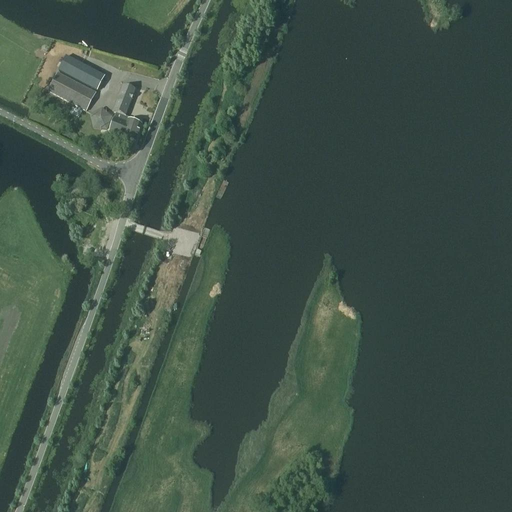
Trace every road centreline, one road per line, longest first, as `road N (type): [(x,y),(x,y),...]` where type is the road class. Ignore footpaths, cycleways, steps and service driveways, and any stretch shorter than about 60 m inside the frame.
road 1 (unclassified): [(19,511),(135,178)]
road 2 (unclassified): [(135,178),(206,0)]
road 3 (unclassified): [(135,178),(0,112)]
